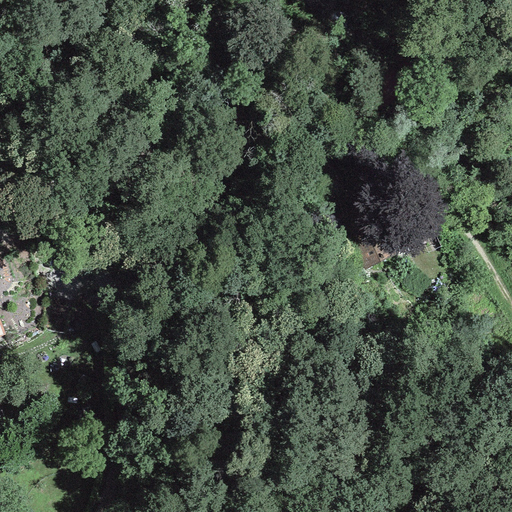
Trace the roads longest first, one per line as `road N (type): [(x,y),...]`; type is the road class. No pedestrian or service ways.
road 1 (track): [(0,83),(71,200),(119,306),(128,377),(106,511)]
road 2 (track): [(396,232),(349,168),(308,149),(248,141),(221,175),(143,169),(71,200)]
